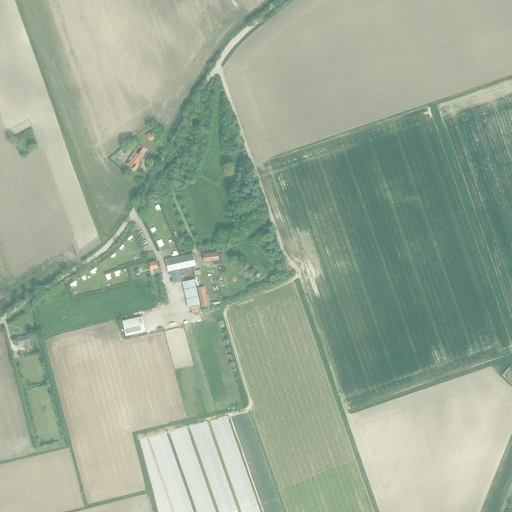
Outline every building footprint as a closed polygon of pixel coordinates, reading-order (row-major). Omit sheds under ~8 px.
[(125,164),(133,170),(137,165),(136,164),(142,155),(140,154),(144,149),(138,145),(128,159),(129,159),(125,164)] [(178,182),(190,175),(182,162),(179,163),(179,166),(180,168),(175,170),(175,171),(175,172),(176,173),(176,175),(176,177),(176,179),(178,182)] [(253,218),(255,216),(249,201),(243,204),(243,205),(240,207),(233,210),(237,218),(241,217),(243,222),(245,221),(245,215),(246,215),(250,215),(253,218)] [(202,254),(203,261),(218,259),(217,252),(202,254)] [(195,265),(192,253),(165,260),(168,275),(171,274),(173,282),(182,280),(179,269),(195,265)] [(149,263),(150,270),(154,269),(155,274),(162,272),(160,266),(157,266),(156,261),(149,263)] [(200,303),(194,278),(182,281),(188,305),(200,303)] [(197,288),(202,307),(208,305),(204,287),(197,288)] [(125,334),(144,330),(141,316),(122,320),(125,334)] [(17,338),(19,344),(24,343),(25,350),(30,348),(29,342),(28,335),(17,338)] [(503,375),(511,382),(511,361),(511,365),(503,375)]
